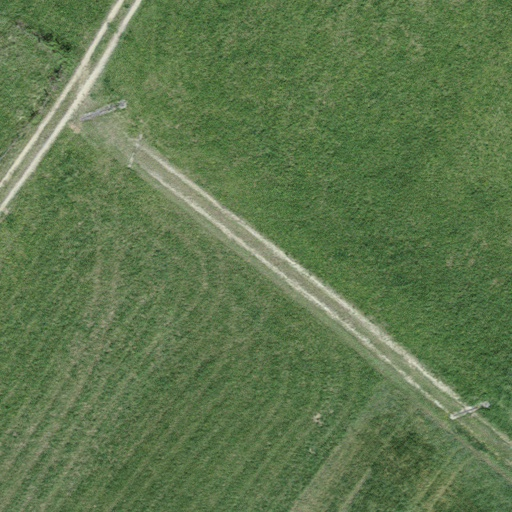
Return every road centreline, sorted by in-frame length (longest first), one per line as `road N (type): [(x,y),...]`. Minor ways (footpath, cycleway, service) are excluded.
road 1 (track): [(71,96),(511,460)]
road 2 (track): [(71,96),(0,198)]
